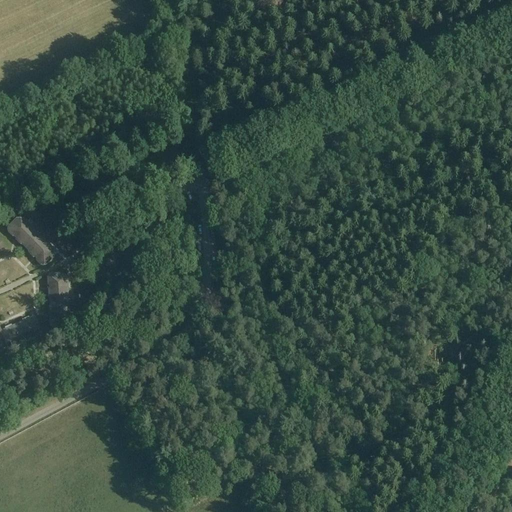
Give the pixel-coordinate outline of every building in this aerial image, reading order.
[(26,249),(37,237),(31,231),(32,230),(29,226),(33,222),(30,219),(26,224),(23,220),(17,220),(8,229),(8,233),(13,238),(13,237),(17,240),(16,241),(20,245),(22,245),(26,249)] [(37,237),(26,249),(29,253),(28,254),(33,258),(34,257),(37,260),(36,261),(41,266),(45,266),(53,259),(53,251),(44,241),(43,242),(37,237)] [(49,302),(66,302),(66,292),(67,292),(67,280),(62,275),(49,276),(47,279),(47,285),(49,285),(49,290),(47,290),(48,297),(49,297),(49,302)] [(66,302),(49,302),(50,308),(48,308),(48,314),(50,314),(51,319),(49,319),(49,326),(52,329),(64,328),(69,323),(69,318),(74,318),(74,313),(68,314),(68,309),(67,309),(66,302)] [(16,325),(24,344),(37,338),(38,337),(35,331),(39,329),(34,318),(29,320),(28,319),(22,321),(22,323),(16,325)] [(5,345),(8,343),(9,343),(12,349),(13,348),(13,349),(24,344),(16,325),(11,328),(11,326),(4,329),(5,330),(0,332),(3,338),(2,339),(5,345)]
